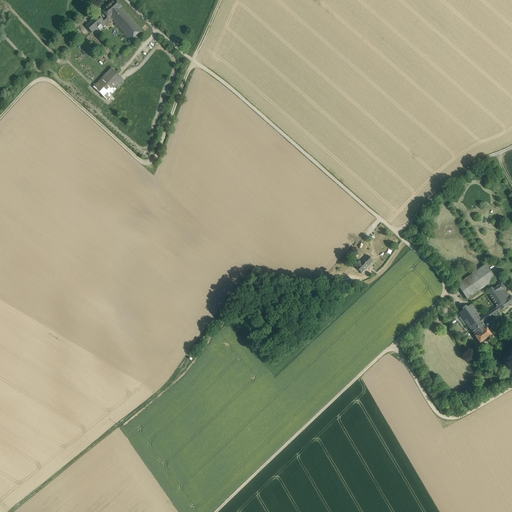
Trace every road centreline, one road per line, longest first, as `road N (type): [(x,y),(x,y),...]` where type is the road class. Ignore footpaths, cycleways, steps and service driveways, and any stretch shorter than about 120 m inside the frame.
road 1 (unclassified): [(125,0),(435,269),(442,299),(395,342)]
road 2 (track): [(0,118),(32,83),(49,79),(140,161),(151,162),(193,60)]
road 3 (unclassified): [(395,342),(215,511)]
road 4 (unclassified): [(511,387),(447,418),(395,342)]
road 5 (track): [(511,146),(465,169),(396,231)]
